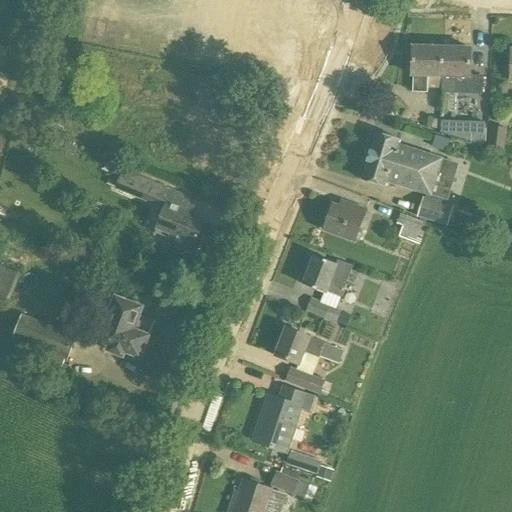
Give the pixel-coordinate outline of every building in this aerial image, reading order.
[(83,0),(80,17),(101,20),(104,0),(83,0)] [(104,0),(101,20),(121,24),(125,0),(104,0)] [(125,0),(121,24),(141,28),(145,0),(125,0)] [(145,0),(141,28),(161,31),(166,0),(145,0)] [(166,0),(161,31),(182,35),(187,0),(166,0)] [(258,1),(251,37),(256,37),(253,53),(291,60),(293,44),(297,45),(303,9),(298,8),(299,5),(284,3),(283,6),(258,1)] [(440,77),(441,48),(413,47),(412,76),(413,76),(412,92),(427,93),(427,76),(440,77)] [(465,100),(465,102),(479,102),(481,78),(469,78),(470,49),(441,48),(440,77),(440,89),(440,93),(465,94),(465,100)] [(75,67),(71,93),(119,102),(124,77),(127,77),(130,63),(100,57),(97,71),(75,67)] [(71,93),(68,117),(88,121),(85,136),(115,142),(118,127),(114,126),(119,102),(71,93)] [(440,120),(439,133),(485,147),(485,122),(440,120)] [(503,152),(506,129),(490,126),(487,149),(503,152)] [(386,182),(431,196),(442,159),(397,145),(399,141),(376,134),(362,180),(385,186),(386,182)] [(121,173),(113,169),(107,184),(115,187),(114,189),(125,194),(154,206),(164,210),(157,229),(171,235),(167,244),(191,253),(202,225),(188,219),(196,201),(172,192),(172,190),(122,170),(121,173)] [(454,208),(426,199),(420,216),(449,225),(454,208)] [(365,212),(342,203),(340,209),(332,206),(324,229),(354,241),(365,212)] [(423,220),(407,213),(402,211),(397,224),(402,226),(398,236),(418,245),(427,224),(422,222),(423,220)] [(335,264),(314,256),(303,285),(325,294),(326,292),(341,297),(352,266),(337,260),(335,264)] [(335,324),(341,310),(310,298),(305,311),(324,318),(323,320),(335,324)] [(139,356),(146,337),(145,337),(152,321),(137,315),(140,309),(116,299),(100,340),(112,345),(110,350),(122,355),(123,350),(139,356)] [(67,362),(77,336),(22,315),(12,340),(65,361),(67,362)] [(338,364),(343,352),(309,338),(286,329),(275,357),(298,365),(303,352),(318,358),(319,357),(338,364)] [(319,395),(325,381),(290,367),(284,382),(319,395)] [(308,412),(312,398),(283,389),(279,400),(268,397),(253,441),(255,442),(251,453),(266,459),(271,447),(286,452),(300,409),(308,412)] [(319,466),(321,461),(290,451),(286,464),(317,474),(319,466)] [(334,471),(319,466),(317,474),(316,477),(330,482),(334,471)] [(300,475),(282,468),(280,473),(276,471),(270,486),(311,502),(316,488),(297,480),(300,475)] [(281,511),(286,495),(271,490),(244,481),(237,502),(234,501),(230,511),(281,511)]
